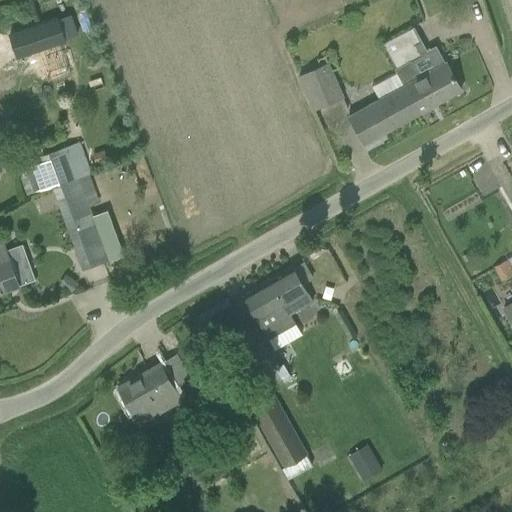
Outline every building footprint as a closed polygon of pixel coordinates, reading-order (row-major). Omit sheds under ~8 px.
[(396,73),(403,84),(419,113),(430,107),(431,107),(461,90),(444,61),(427,71),(420,75),(418,76),(410,61),(412,60),(421,55),(414,44),(416,43),(420,41),(412,27),(384,42),(397,66),(395,67),(398,72),(396,73)] [(76,31),(66,35),(72,52),(82,48),(76,31)] [(73,52),(72,52),(66,35),(66,34),(18,51),(25,69),(73,52)] [(315,109),(344,96),(329,61),(300,74),(315,109)] [(364,144),(419,113),(403,84),(396,73),(371,86),(378,99),(371,103),(348,115),(364,144)] [(43,155),(54,186),(79,177),(78,174),(88,169),(77,142),(58,149),(49,153),(43,155)] [(107,162),(105,155),(93,159),(95,166),(107,162)] [(108,260),(102,241),(79,177),(54,186),(83,269),(108,260)] [(0,292),(21,286),(6,242),(0,244),(0,292)] [(296,322),(290,313),(312,300),(292,267),(243,295),(257,319),(258,318),(273,342),(292,331),(289,326),(296,322)] [(66,275),(59,285),(70,294),(78,283),(66,275)] [(334,288),(325,286),(322,296),(331,299),(334,288)] [(511,304),(503,310),(511,325),(511,304)] [(335,365),(346,380),(354,374),(343,359),(335,365)] [(181,400),(160,363),(118,387),(133,414),(154,401),(160,412),(181,400)] [(305,453),(306,453),(267,383),(248,394),(286,464),(280,467),(287,479),(312,466),(305,453)] [(210,472),(242,453),(239,448),(250,441),(240,423),(229,429),(227,426),(195,445),(208,468),(210,472)] [(373,459),(355,469),(362,482),(381,472),(373,459)]
